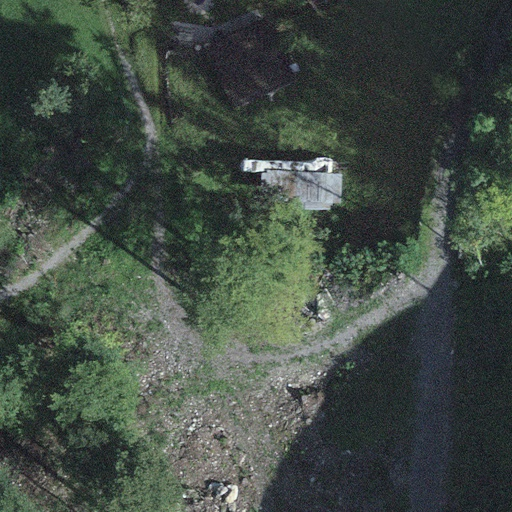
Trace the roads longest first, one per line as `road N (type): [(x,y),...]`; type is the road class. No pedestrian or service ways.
road 1 (track): [(511,19),(493,46),(448,175),(431,388)]
road 2 (track): [(407,511),(431,388)]
